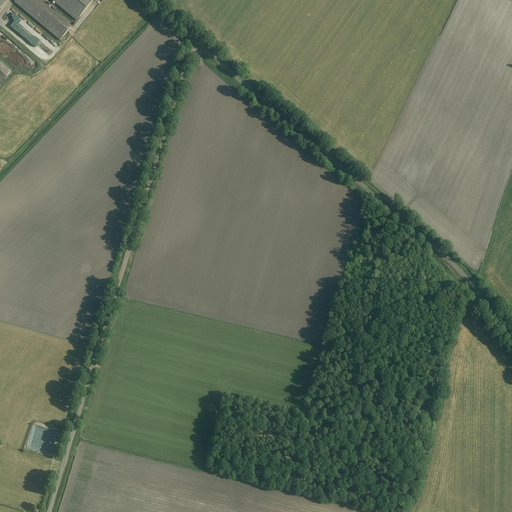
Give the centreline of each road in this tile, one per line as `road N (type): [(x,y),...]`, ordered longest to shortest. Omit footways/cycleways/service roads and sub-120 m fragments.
road 1 (unclassified): [(50,511),(186,62),(199,44)]
road 2 (unclassified): [(511,335),(441,254),(199,44)]
